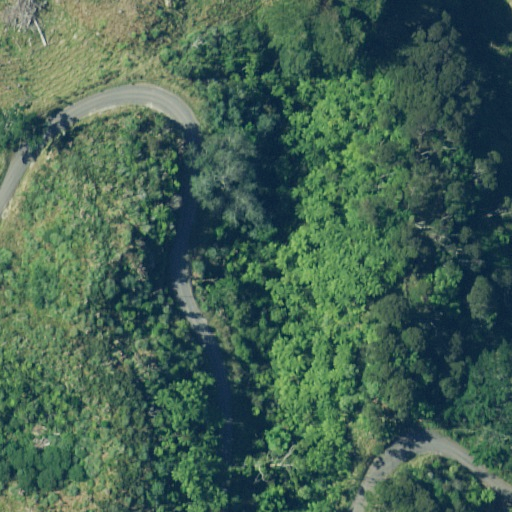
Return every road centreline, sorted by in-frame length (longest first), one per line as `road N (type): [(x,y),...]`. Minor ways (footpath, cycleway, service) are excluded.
road 1 (unclassified): [(0,181),(52,120),(94,88),(136,85),(170,100),(187,137),(169,279),(203,328),(219,397),(216,511)]
road 2 (unclassified): [(340,511),(371,467),(413,444),(454,447),(511,488)]
